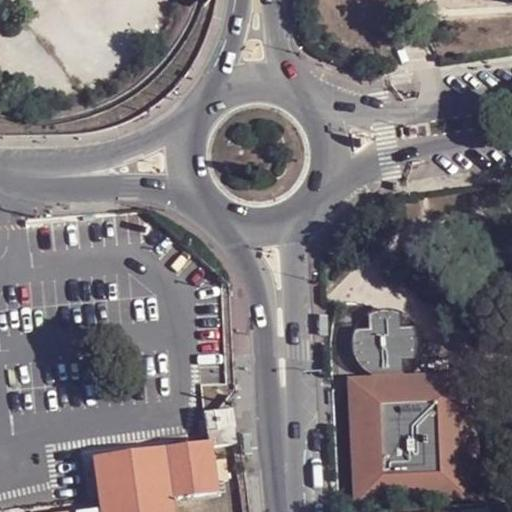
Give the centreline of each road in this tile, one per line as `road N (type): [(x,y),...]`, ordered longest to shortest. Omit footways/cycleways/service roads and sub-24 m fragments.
road 1 (tertiary): [(220,218),(251,267),(274,464),(293,511)]
road 2 (tertiary): [(295,511),(295,323),(305,217)]
road 3 (tertiary): [(198,120),(130,150),(11,177)]
road 4 (tertiary): [(11,177),(199,196)]
road 5 (residential): [(334,148),(511,119)]
